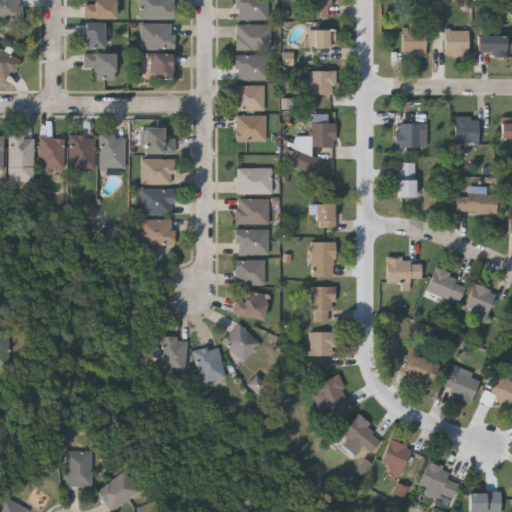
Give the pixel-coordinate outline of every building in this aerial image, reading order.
[(0,19),(0,0),(19,0),(20,19),(0,19)] [(82,17),(82,3),(93,3),(93,0),(113,0),(113,17),(82,17)] [(138,0),(171,0),(171,17),(138,17),(138,0)] [(267,0),(267,19),(234,19),(234,0),(267,0)] [(328,0),(328,15),(304,15),(304,0),(328,0)] [(83,21),(103,21),(103,47),(83,47),(83,21)] [(139,23),(172,23),(172,48),(139,48),(139,23)] [(234,50),(234,24),(269,24),(269,50),(234,50)] [(306,46),(306,28),(333,28),(333,46),(306,46)] [(401,54),(401,28),(424,28),(424,54),(401,54)] [(467,28),(467,53),(443,53),(443,28),(467,28)] [(504,51),(476,51),(476,34),(504,34),(504,51)] [(0,48),(18,59),(6,81),(0,77),(0,48)] [(93,79),(93,67),(81,67),(81,52),(113,52),(113,79),(93,79)] [(170,53),(170,79),(151,79),(151,53),(170,53)] [(267,54),(267,79),(234,79),(234,54),(267,54)] [(333,93),(305,93),(305,69),(333,69),(333,93)] [(263,110),(233,110),(233,85),(263,85),(263,110)] [(264,141),(234,141),(234,114),(264,114),(264,141)] [(476,115),(476,142),(453,142),(453,115),(476,115)] [(335,124),(331,147),(310,144),(308,153),(325,155),(322,173),(282,167),(285,148),(291,149),(293,141),(294,134),(307,136),(310,120),(335,124)] [(511,137),(500,137),(500,121),(511,121),(511,137)] [(394,145),(394,122),(421,122),(421,145),(394,145)] [(143,153),(143,126),(163,126),(163,137),(173,137),(173,153),(143,153)] [(32,167),(7,167),(7,134),(32,134),(32,167)] [(122,134),(122,167),(98,167),(98,134),(122,134)] [(38,167),(38,135),(61,135),(61,167),(38,167)] [(68,135),(92,135),(92,167),(68,167),(68,135)] [(139,158),(172,158),(172,183),(139,183),(139,158)] [(413,161),(413,195),(395,195),(395,161),(413,161)] [(234,192),(234,167),(270,167),(270,192),(234,192)] [(171,188),(171,214),(140,214),(140,188),(171,188)] [(495,211),(454,211),(454,192),(495,193),(495,211)] [(234,223),(234,198),(267,198),(267,223),(234,223)] [(313,203),(333,203),(333,227),(313,227),(313,203)] [(138,244),(138,219),(173,219),(173,244),(138,244)] [(234,254),(234,228),(267,228),(267,254),(234,254)] [(309,240),(333,240),(333,275),(309,275),(309,240)] [(263,259),(263,283),(233,283),(233,259),(263,259)] [(385,281),(385,259),(420,259),(420,281),(385,281)] [(457,301),(425,289),(434,266),(456,275),(454,281),(463,285),(457,301)] [(464,306),(472,283),(494,290),(486,313),(464,306)] [(333,285),(333,309),(308,309),(308,285),(333,285)] [(234,298),(245,300),(247,290),(266,294),(261,320),(230,314),(234,298)] [(259,343),(241,361),(220,340),(237,323),(259,343)] [(0,329),(8,329),(7,370),(0,370),(0,329)] [(308,331),(333,331),(333,355),(308,355),(308,331)] [(184,338),(184,370),(159,370),(160,337),(184,338)] [(224,377),(199,383),(191,351),(216,345),(224,377)] [(402,376),(412,353),(439,365),(429,388),(402,376)] [(477,378),(470,403),(438,394),(444,369),(477,378)] [(248,385),(260,396),(268,386),(256,375),(248,385)] [(350,408),(325,421),(308,388),(333,375),(350,408)] [(511,381),(511,408),(489,397),(500,375),(511,381)] [(339,434),(354,415),(382,437),(369,453),(361,446),(353,455),(340,445),(345,438),(339,434)] [(397,474),(377,463),(391,438),(411,450),(397,474)] [(90,451),(90,486),(65,486),(65,451),(90,451)] [(449,469),(446,478),(457,482),(450,500),(416,488),(426,461),(449,469)] [(138,491),(110,511),(95,492),(123,471),(138,491)] [(467,511),(467,491),(499,491),(499,511),(467,511)] [(0,511),(0,501),(3,496),(27,509),(25,511),(0,511)]
